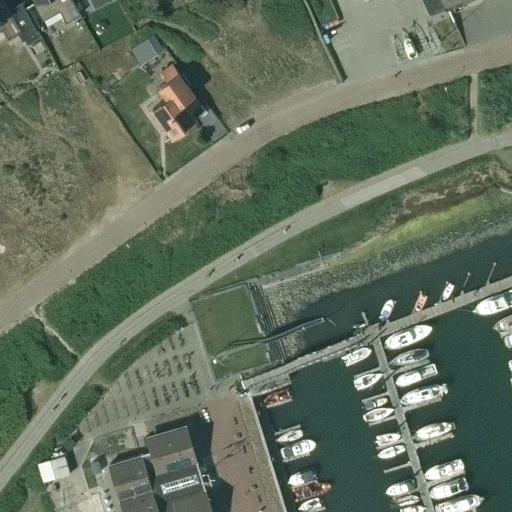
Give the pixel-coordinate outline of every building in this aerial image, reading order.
[(0,0),(0,25),(8,38),(19,32),(24,39),(37,32),(21,2),(8,10),(3,2),(1,3),(0,0)] [(37,0),(45,15),(60,7),(68,22),(81,15),(72,0),(37,0)] [(511,0),(427,0),(430,6),(428,7),(429,8),(444,1),(445,3),(446,3),(445,1),(446,0),(511,0)] [(164,51),(153,35),(131,50),(142,66),(164,51)] [(181,77),(173,65),(162,73),(168,82),(157,90),(165,102),(153,110),(172,138),(176,136),(179,139),(187,133),(185,129),(196,121),(190,113),(201,105),(188,86),(190,85),(183,75),(181,77)] [(150,454),(139,457),(108,466),(120,511),(208,511),(201,486),(195,464),(186,432),(147,443),(150,454)] [(63,445),(69,451),(77,443),(71,437),(63,445)] [(48,460),(53,479),(69,475),(64,456),(48,460)]
